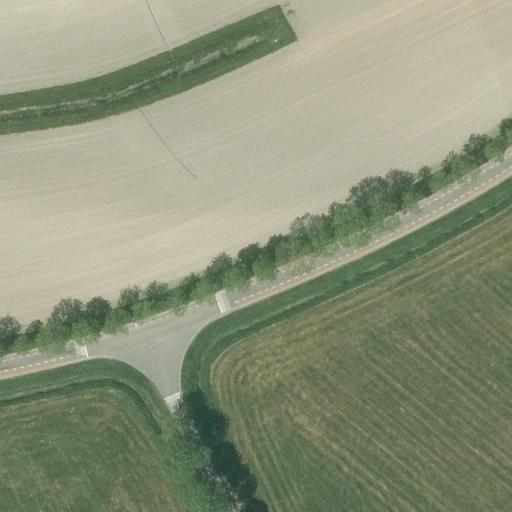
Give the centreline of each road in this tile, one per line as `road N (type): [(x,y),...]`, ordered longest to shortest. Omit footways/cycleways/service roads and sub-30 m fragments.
road 1 (tertiary): [(147,344),(336,262),(511,164)]
road 2 (unclassified): [(225,511),(147,344)]
road 3 (tertiary): [(0,373),(147,344)]
